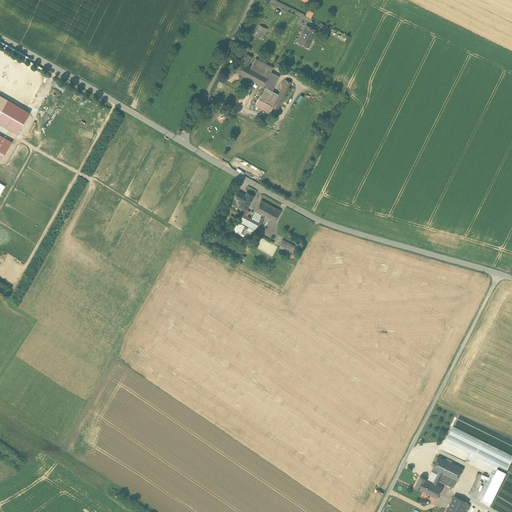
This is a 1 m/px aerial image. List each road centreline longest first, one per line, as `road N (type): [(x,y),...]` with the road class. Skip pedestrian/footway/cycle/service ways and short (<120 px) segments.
road 1 (tertiary): [(182,142),(315,219),(498,273)]
road 2 (unknown): [(116,102),(9,297),(30,323),(0,370)]
road 3 (unclassified): [(379,511),(498,273)]
road 4 (tertiary): [(0,37),(182,142)]
road 5 (track): [(389,492),(426,508),(462,483),(466,466),(439,452),(409,450)]
road 6 (unclassified): [(252,0),(182,142)]
